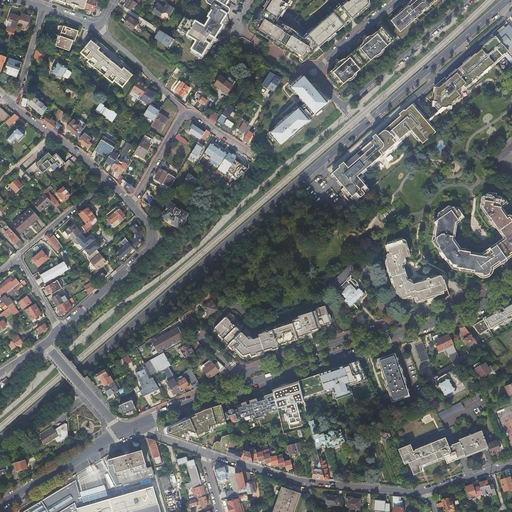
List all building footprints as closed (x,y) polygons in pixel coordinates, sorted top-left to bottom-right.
[(77,7),(84,10),(85,8),(87,0),(73,0),(72,5),(73,6),(73,5),(74,5),(76,6),(77,6),(77,7)] [(98,2),(93,0),(87,0),(85,8),(94,11),(95,9),(98,2)] [(129,0),(127,3),(124,7),(130,11),(133,8),(134,9),(140,0),(129,0)] [(206,0),(207,1),(207,2),(208,3),(212,6),(211,9),(213,10),(209,16),(210,18),(206,25),(205,27),(192,19),(191,21),(184,17),(177,28),(178,29),(186,33),(187,34),(194,39),(197,40),(190,52),(197,56),(202,59),(206,52),(207,50),(209,51),(211,46),(214,42),(217,38),(215,37),(217,34),(220,28),(222,25),(220,24),(222,21),(225,16),(223,15),(224,13),(225,13),(225,14),(226,14),(227,13),(228,13),(229,12),(229,11),(229,10),(229,9),(227,7),(230,3),(228,1),(228,0),(206,0)] [(269,0),(267,4),(263,10),(265,11),(260,19),(259,19),(257,19),(255,19),(253,21),(252,22),(252,24),(252,25),(253,27),(253,28),(259,31),(258,32),(265,36),(264,36),(269,39),(273,42),(272,43),(273,43),(277,46),(280,49),(284,50),(286,51),(286,50),(290,53),(293,55),(294,54),(300,58),(299,58),(299,60),(299,61),(300,62),(302,62),(303,62),(315,52),(314,50),(319,46),(342,26),(365,6),(366,9),(370,6),(370,5),(369,0),(349,0),(348,0),(347,0),(342,5),(341,4),(308,33),(309,35),(304,38),(298,34),(298,33),(295,30),(293,29),(293,28),(292,28),(292,27),(291,26),(289,26),(288,25),(283,23),(282,24),(277,21),(289,0),(269,0)] [(400,32),(437,0),(411,0),(408,5),(403,9),(402,8),(399,12),(390,20),(396,26),(397,28),(400,32)] [(169,15),(171,12),(174,8),(167,3),(164,7),(161,8),(156,5),(154,9),(152,12),(160,17),(162,14),(166,13),(169,15)] [(17,25),(20,18),(11,14),(8,21),(12,22),(10,28),(7,27),(6,31),(8,32),(6,38),(12,40),(14,33),(15,30),(17,26),(17,25)] [(29,17),(21,14),(20,18),(17,25),(17,26),(26,30),(30,19),(29,17)] [(138,23),(130,17),(127,21),(124,24),(132,30),(138,23)] [(434,101),(436,102),(438,104),(435,107),(441,113),(451,105),(450,104),(457,98),(457,99),(461,96),(459,94),(466,88),(469,84),(470,85),(473,82),(477,78),(477,79),(484,73),(483,72),(491,66),(491,67),(494,64),(505,54),(508,51),(511,55),(511,54),(511,28),(507,23),(505,24),(507,26),(505,27),(504,26),(502,27),(503,29),(501,31),(503,33),(501,35),(499,33),(495,36),(492,39),(491,38),(484,44),(485,45),(482,48),(483,48),(479,52),(478,51),(471,57),(470,57),(463,63),(463,64),(457,70),(456,69),(449,75),(449,76),(446,79),(447,81),(444,83),(443,82),(440,84),(442,87),(435,94),(434,94),(434,101)] [(56,46),(70,51),(74,41),(75,42),(79,32),(64,27),(61,37),(59,36),(56,46)] [(503,29),(502,27),(493,35),(495,36),(499,33),(501,35),(503,33),(501,31),(503,29)] [(384,48),(393,41),(383,29),(378,34),(376,33),(373,35),(368,40),(363,44),(360,47),(361,49),(350,58),(349,56),(346,59),(341,64),(335,68),(332,71),(333,72),(328,77),(329,78),(335,86),(338,88),(347,81),(348,81),(356,74),(357,72),(374,57),(376,57),(383,50),(384,50),(384,48)] [(368,40),(373,35),(371,36),(369,37),(368,38),(366,39),(365,40),(364,42),(363,44),(368,40)] [(100,48),(92,41),(82,53),(90,60),(88,63),(113,83),(115,80),(123,87),(133,75),(125,68),(122,71),(98,51),(100,48)] [(361,49),(360,47),(349,56),(350,58),(361,49)] [(36,52),(34,58),(43,60),(45,54),(36,52)] [(202,59),(197,56),(196,58),(200,60),(201,61),(203,60),(207,53),(206,52),(202,59)] [(505,54),(494,64),(495,65),(506,55),(505,54)] [(5,74),(10,76),(16,78),(22,63),(15,61),(9,59),(5,68),(4,68),(3,72),(3,73),(5,73),(5,74)] [(341,64),(346,59),(343,60),(342,60),(341,61),(339,62),(338,64),(337,65),(336,67),(335,68),(341,64)] [(51,73),(62,79),(63,76),(67,79),(68,79),(72,74),(71,72),(67,70),(68,68),(58,62),(51,73)] [(473,82),(474,83),(492,67),(491,67),(491,66),(483,72),(484,73),(477,79),(477,78),(473,82)] [(316,115),(321,110),(330,102),(324,95),(323,96),(318,90),(317,91),(312,86),(311,87),(306,82),(304,79),(301,76),(297,80),(297,79),(293,82),(293,83),(289,87),(294,92),(295,91),(298,94),(300,96),(306,103),(304,104),(295,112),(294,111),(288,116),(277,125),(274,128),(275,129),(270,134),(273,138),(273,139),(276,143),(277,142),(280,146),(288,139),(294,134),(294,133),(296,131),(297,131),(302,127),(305,124),(310,119),(309,118),(315,113),(316,115)] [(227,94),(233,85),(220,77),(214,86),(227,94)] [(447,81),(446,79),(445,78),(435,86),(435,94),(442,87),(440,84),(443,82),(444,83),(447,81)] [(142,84),(137,81),(131,91),(142,97),(147,89),(148,88),(142,84)] [(297,95),(298,94),(295,91),(294,92),(289,87),(293,83),(293,82),(292,82),(287,86),(295,94),(297,95)] [(189,88),(183,84),(177,92),(183,97),(186,93),(189,88)] [(151,91),(147,89),(142,97),(141,100),(150,105),(152,102),(156,94),(151,91)] [(36,110),(42,116),(44,113),(47,108),(35,97),(29,104),(36,110)] [(104,106),(100,103),(95,111),(99,114),(100,113),(106,117),(105,120),(106,120),(107,121),(108,120),(112,122),(115,118),(117,114),(112,110),(110,111),(107,109),(106,108),(105,108),(104,107),(104,106)] [(157,105),(155,104),(153,107),(150,105),(144,115),(154,121),(158,114),(158,113),(162,108),(157,105)] [(233,107),(229,104),(226,108),(232,112),(222,127),(226,129),(229,131),(234,124),(231,122),(236,114),(233,112),(234,110),(233,108),(233,107)] [(414,104),(412,105),(436,132),(437,131),(414,104)] [(340,196),(350,207),(370,189),(359,178),(375,164),(373,163),(411,130),(423,144),(436,132),(412,105),(400,115),(401,116),(403,119),(399,123),(396,120),(377,136),(376,135),(371,139),(373,140),(371,142),(372,144),(363,152),(362,150),(348,162),(346,160),(339,167),(340,168),(333,175),(345,188),(346,190),(343,193),(340,196)] [(232,112),(226,108),(221,116),(216,123),(219,125),(222,127),(232,112)] [(216,123),(221,116),(214,111),(211,116),(209,118),(216,123)] [(163,116),(158,113),(158,114),(154,121),(151,125),(161,131),(168,119),(163,116)] [(18,117),(15,114),(8,120),(11,123),(18,117)] [(276,124),(277,125),(288,116),(287,115),(276,124)] [(54,124),(56,122),(55,121),(52,120),(52,119),(50,121),(46,118),(43,122),(48,126),(53,129),(56,125),(54,124)] [(112,122),(103,137),(107,139),(109,136),(110,137),(112,137),(113,135),(113,134),(111,133),(113,130),(112,129),(118,120),(115,118),(112,122)] [(76,122),(74,120),(67,127),(72,133),(78,138),(87,125),(83,121),(82,120),(80,120),(79,120),(78,121),(76,122)] [(244,132),(248,125),(239,120),(235,127),(239,129),(244,132)] [(53,129),(58,133),(62,127),(56,122),(54,124),(56,125),(53,129)] [(200,140),(205,132),(193,124),(191,128),(192,128),(190,130),(189,132),(200,140)] [(294,134),(288,139),(290,140),(303,128),(302,127),(297,131),(296,131),(294,133),(294,134)] [(25,135),(18,128),(7,140),(11,144),(16,139),(19,141),(25,135)] [(210,133),(206,130),(205,132),(200,140),(194,150),(190,155),(193,157),(196,159),(204,146),(202,145),(210,133)] [(246,136),(243,140),(248,143),(250,140),(254,133),(250,130),(246,136)] [(79,140),(83,144),(84,145),(86,147),(88,148),(92,144),(89,142),(92,139),(85,133),(79,140)] [(154,140),(145,135),(134,153),(143,158),(148,149),(154,140)] [(178,135),(177,135),(175,138),(186,145),(188,142),(185,139),(178,135)] [(116,146),(103,138),(101,140),(114,148),(116,146)] [(373,140),(371,139),(360,148),(362,150),(363,152),(372,144),(371,142),(373,140)] [(114,148),(101,140),(101,141),(95,149),(100,152),(104,155),(105,153),(106,152),(110,154),(112,151),(114,148)] [(132,145),(127,142),(121,153),(125,156),(132,145)] [(228,154),(211,143),(204,153),(210,158),(209,159),(211,161),(210,162),(217,167),(218,165),(220,166),(218,169),(221,171),(225,174),(227,172),(229,173),(228,175),(231,176),(235,181),(248,169),(235,160),(236,158),(229,153),(228,154)] [(118,157),(119,155),(116,153),(112,151),(110,154),(110,156),(105,163),(109,165),(112,167),(118,157)] [(28,175),(29,177),(39,168),(40,167),(44,172),(43,173),(51,167),(52,166),(55,169),(54,170),(53,171),(59,166),(60,165),(61,167),(60,168),(59,168),(60,168),(65,163),(57,154),(53,157),(49,153),(41,159),(40,158),(25,172),(28,175)] [(116,171),(121,174),(128,164),(122,160),(121,162),(120,162),(118,165),(115,163),(117,160),(118,157),(112,167),(111,168),(116,171)] [(155,179),(170,188),(176,178),(161,169),(158,174),(155,179)] [(118,183),(123,188),(124,187),(128,190),(132,193),(135,189),(127,183),(123,180),(124,178),(121,176),(118,180),(119,181),(118,183)] [(17,193),(25,185),(19,178),(10,185),(16,192),(17,193)] [(71,195),(63,187),(56,193),(63,201),(71,195)] [(54,198),(46,189),(43,193),(45,195),(52,203),(57,208),(60,205),(58,203),(58,202),(54,197),(54,198)] [(141,200),(149,205),(151,201),(154,197),(150,195),(152,193),(148,190),(141,200)] [(497,194),(495,192),(493,192),(493,194),(488,193),(485,195),(483,206),(493,220),(491,221),(494,224),(495,223),(497,226),(496,227),(502,234),(503,233),(507,238),(498,244),(492,248),(491,247),(487,250),(488,251),(482,255),(471,253),(471,251),(467,250),(460,249),(459,247),(455,241),(453,239),(456,222),(461,219),(465,217),(462,213),(459,208),(457,210),(455,207),(454,206),(453,206),(451,208),(450,207),(439,215),(438,215),(439,216),(440,218),(435,221),(435,222),(436,224),(437,226),(436,236),(436,239),(434,240),(433,240),(438,247),(440,247),(442,251),(446,256),(448,259),(448,261),(453,268),(453,267),(455,266),(457,266),(457,267),(475,270),(475,272),(476,272),(483,273),(483,277),(485,277),(487,277),(488,276),(490,276),(491,275),(492,273),(493,272),(494,270),(494,269),(494,268),(494,266),(501,262),(507,257),(511,253),(511,218),(510,216),(508,218),(501,208),(502,205),(506,202),(504,199),(498,195),(497,194)] [(41,213),(52,203),(45,195),(34,205),(41,213)] [(481,206),(491,221),(493,220),(483,206),(485,195),(483,196),(481,206)] [(509,202),(508,202),(504,199),(506,202),(502,205),(501,208),(508,218),(510,216),(511,218),(511,215),(511,214),(510,214),(509,215),(504,208),(504,206),(509,202)] [(141,200),(141,208),(145,210),(149,205),(141,200)] [(166,221),(165,222),(166,222),(167,221),(173,225),(172,226),(173,227),(173,225),(176,227),(179,229),(182,224),(183,225),(187,220),(185,219),(189,214),(170,202),(161,217),(166,221)] [(2,213),(10,205),(9,203),(0,211),(2,213)] [(439,214),(439,215),(450,207),(451,208),(453,206),(449,205),(439,212),(439,214)] [(39,218),(30,207),(11,224),(20,234),(39,218)] [(87,230),(96,223),(98,221),(92,214),(87,207),(80,212),(81,213),(79,215),(87,224),(84,226),(87,230)] [(122,212),(117,207),(105,216),(108,219),(107,219),(114,228),(120,223),(119,222),(121,220),(122,221),(126,218),(122,212)] [(460,249),(467,250),(466,248),(461,248),(455,239),(458,223),(461,220),(461,219),(456,222),(453,239),(455,241),(459,247),(460,249)] [(82,234),(74,224),(71,227),(70,226),(68,228),(67,229),(67,230),(65,231),(68,235),(70,238),(70,237),(73,241),(75,240),(82,234)] [(135,224),(130,228),(134,233),(134,240),(130,243),(134,249),(140,243),(141,231),(138,227),(135,224)] [(15,243),(20,239),(8,226),(4,229),(6,231),(5,232),(15,243)] [(504,237),(491,247),(492,248),(498,244),(507,238),(503,233),(502,234),(504,237)] [(56,252),(59,249),(56,244),(59,242),(53,235),(50,238),(47,234),(44,237),(56,252)] [(73,241),(74,243),(79,245),(80,244),(84,249),(95,240),(90,235),(86,239),(82,234),(75,240),(73,241)] [(119,246),(119,247),(120,248),(121,249),(115,254),(121,261),(127,255),(134,249),(130,243),(125,237),(120,242),(119,244),(119,246)] [(388,242),(387,244),(390,253),(388,253),(387,255),(388,257),(387,259),(389,265),(387,265),(389,271),(390,270),(394,283),(393,283),(395,289),(396,288),(398,294),(400,295),(401,297),(403,298),(408,296),(408,297),(410,298),(415,297),(417,296),(419,301),(426,299),(427,297),(428,297),(433,295),(434,295),(435,296),(443,293),(442,291),(444,290),(448,289),(445,279),(444,279),(442,276),(441,275),(439,275),(435,276),(434,276),(434,278),(431,278),(431,277),(430,277),(429,277),(428,277),(428,278),(427,278),(427,279),(423,280),(419,281),(419,282),(414,283),(412,283),(412,282),(411,279),(409,279),(408,280),(407,279),(406,276),(408,276),(405,268),(404,268),(403,265),(403,264),(404,264),(406,263),(405,260),(404,259),(406,258),(406,257),(411,255),(410,251),(408,252),(408,249),(405,239),(402,238),(397,239),(396,239),(393,240),(393,241),(388,242)] [(21,249),(24,247),(24,243),(20,239),(15,243),(21,249)] [(98,244),(95,240),(84,249),(88,254),(86,255),(87,259),(90,262),(99,254),(97,250),(100,247),(98,244)] [(447,260),(448,261),(448,259),(446,256),(442,251),(440,247),(438,247),(438,248),(447,260)] [(32,260),(38,267),(48,259),(41,251),(37,256),(32,260)] [(494,268),(494,269),(502,263),(503,263),(508,260),(508,259),(511,256),(511,253),(507,257),(501,262),(494,266),(494,268)] [(105,264),(107,262),(99,254),(90,262),(97,271),(102,267),(101,266),(103,265),(104,265),(105,264)] [(68,271),(64,264),(60,266),(59,264),(39,275),(42,280),(45,284),(68,271)] [(351,307),(365,293),(360,287),(360,288),(359,287),(359,286),(359,284),(358,283),(357,281),(356,280),(355,280),(353,279),(352,279),(352,275),(353,268),(350,268),(346,271),(341,275),(341,276),(333,283),(334,284),(338,289),(339,289),(342,293),(346,298),(345,300),(351,307)] [(0,285),(0,295),(2,298),(14,288),(18,285),(20,284),(16,279),(13,281),(10,278),(3,283),(0,285)] [(20,284),(18,285),(18,286),(1,300),(3,303),(7,307),(13,303),(10,297),(14,294),(16,297),(20,293),(18,290),(21,289),(20,288),(26,283),(25,282),(24,280),(20,284)] [(52,283),(53,284),(45,288),(47,291),(49,294),(51,293),(52,295),(62,289),(58,280),(52,283)] [(90,294),(96,288),(93,285),(87,289),(90,294)] [(54,303),(57,307),(67,300),(65,297),(64,298),(63,297),(60,298),(58,295),(52,299),(54,303)] [(23,309),(32,303),(29,300),(27,297),(18,303),(23,309)] [(67,300),(57,307),(59,311),(61,315),(72,308),(70,304),(74,302),(72,298),(67,300)] [(209,315),(217,310),(212,301),(204,306),(206,310),(209,315)] [(19,312),(13,303),(7,307),(7,308),(8,308),(14,315),(19,312)] [(332,322),(331,321),(329,314),(326,305),(325,303),(315,306),(315,308),(298,313),(299,315),(292,318),(293,321),(293,323),(287,325),(280,328),(270,331),(269,331),(270,332),(267,333),(267,332),(262,333),(259,334),(258,331),(252,333),(230,312),(214,329),(219,334),(224,339),(229,344),(229,345),(231,348),(234,350),(235,350),(237,352),(239,351),(241,354),(244,357),(248,355),(250,354),(251,357),(258,354),(258,353),(264,350),(272,348),(272,350),(279,347),(278,346),(285,343),(292,341),(299,339),(298,337),(305,335),(312,333),(312,332),(312,330),(318,328),(322,327),(323,331),(327,329),(326,326),(325,324),(331,322),(332,322)] [(26,310),(32,320),(35,318),(38,316),(41,314),(38,309),(35,304),(26,310)] [(511,319),(511,318),(511,304),(511,305),(510,304),(503,308),(498,311),(497,311),(490,315),(485,318),(483,319),(484,320),(474,325),(474,327),(480,335),(493,327),(494,328),(498,326),(503,323),(504,323),(503,323),(510,319),(511,319)] [(46,326),(44,323),(36,329),(40,334),(48,328),(46,326)] [(469,347),(476,342),(462,324),(458,325),(458,326),(457,326),(458,327),(459,327),(463,340),(469,347)] [(183,334),(180,330),(178,327),(156,339),(156,338),(151,341),(159,354),(163,351),(163,350),(184,338),(182,334),(183,334)] [(448,334),(440,338),(445,349),(453,364),(459,363),(459,358),(448,334)] [(11,340),(12,341),(14,344),(20,340),(18,335),(11,340)] [(445,349),(440,338),(434,341),(439,352),(445,349)] [(183,359),(185,358),(203,348),(196,340),(178,350),(183,359)] [(12,341),(8,344),(12,350),(16,348),(16,347),(14,344),(12,341)] [(392,402),(409,396),(395,353),(377,360),(392,402)] [(122,360),(126,365),(132,362),(128,356),(122,360)] [(225,368),(214,358),(204,365),(206,368),(203,370),(209,378),(225,368)] [(358,360),(298,381),(299,386),(303,400),(333,389),(339,406),(355,401),(350,385),(367,379),(358,360)] [(475,369),(481,379),(491,373),(488,367),(485,362),(475,369)] [(453,364),(437,373),(440,378),(455,368),(453,364)] [(173,376),(169,367),(165,369),(171,381),(175,379),(173,376)] [(143,396),(143,397),(159,389),(153,378),(150,379),(145,369),(140,371),(139,369),(136,371),(137,373),(136,373),(143,389),(140,391),(143,396)] [(105,387),(114,382),(108,373),(107,374),(105,370),(95,375),(98,379),(100,378),(103,382),(105,387)] [(177,382),(182,391),(190,387),(185,378),(177,382)] [(174,395),(182,391),(177,382),(175,379),(171,381),(170,381),(168,382),(174,395)] [(114,383),(114,382),(105,387),(104,388),(106,392),(109,397),(113,394),(115,398),(127,391),(125,387),(119,391),(117,388),(114,383)] [(134,400),(143,396),(140,391),(137,386),(129,390),(132,396),(134,400)] [(299,386),(273,394),(278,412),(286,408),(292,429),(303,426),(297,402),(303,400),(299,386)] [(273,394),(237,406),(241,419),(244,418),(245,421),(253,418),(253,420),(257,418),(258,421),(263,419),(262,418),(267,416),(266,413),(271,412),(272,414),(278,412),(273,394)] [(123,415),(136,410),(133,402),(132,401),(134,400),(132,396),(130,397),(130,398),(131,400),(119,405),(121,410),(123,415)] [(437,414),(441,421),(464,408),(461,402),(437,414)] [(226,422),(221,405),(215,407),(204,410),(189,417),(193,425),(197,436),(198,437),(215,428),(215,425),(226,422)] [(398,449),(411,444),(444,427),(441,421),(437,414),(433,405),(429,407),(427,408),(389,427),(398,449)] [(229,411),(229,412),(226,414),(227,420),(231,418),(232,422),(235,421),(235,422),(240,420),(237,410),(233,412),(233,410),(229,411)] [(189,417),(177,422),(173,424),(164,428),(165,434),(187,442),(189,435),(194,437),(197,436),(193,425),(189,417)] [(55,430),(41,438),(45,445),(55,439),(58,443),(68,439),(67,425),(65,425),(60,428),(55,431),(55,430)] [(231,441),(236,440),(240,438),(244,437),(246,437),(245,434),(243,428),(243,427),(241,428),(242,435),(241,436),(240,436),(231,439),(231,441)] [(313,435),(315,445),(317,450),(318,449),(321,446),(322,446),(322,447),(323,446),(327,444),(328,447),(332,446),(332,447),(341,444),(340,442),(344,441),(340,430),(335,432),(335,431),(332,430),(330,431),(329,433),(329,434),(324,436),(324,433),(323,433),(323,434),(320,436),(319,434),(319,433),(318,433),(318,434),(313,435)] [(484,437),(482,431),(459,440),(459,442),(465,456),(468,454),(469,456),(477,452),(484,449),(484,448),(488,447),(484,437)] [(212,450),(227,455),(228,450),(229,447),(231,441),(231,439),(230,435),(222,437),(220,443),(217,442),(214,443),(212,450)] [(487,436),(484,437),(488,447),(491,456),(494,454),(497,453),(496,452),(500,451),(496,441),(493,442),(491,436),(488,437),(487,436)] [(411,444),(398,449),(404,464),(408,462),(413,474),(421,471),(419,466),(422,465),(441,457),(444,456),(447,463),(465,456),(459,442),(451,445),(452,446),(449,447),(445,437),(415,450),(416,450),(413,451),(411,444)] [(146,438),(155,466),(162,464),(155,441),(146,438)] [(287,446),(289,455),(295,453),(302,451),(300,443),(287,446)] [(247,461),(253,463),(252,460),(250,451),(249,449),(248,444),(246,444),(244,445),(244,451),(243,453),(243,454),(241,460),(247,461)] [(314,471),(313,478),(319,478),(324,479),(319,461),(319,458),(317,450),(315,445),(312,446),(313,450),(313,454),(314,454),(313,462),(315,462),(314,471)] [(234,457),(241,460),(243,454),(240,453),(239,453),(239,455),(235,454),(236,452),(228,450),(227,455),(234,457)] [(261,461),(265,460),(263,455),(262,451),(262,450),(257,451),(257,453),(256,453),(257,458),(258,462),(261,461)] [(265,460),(265,464),(268,463),(272,462),(270,457),(269,454),(270,454),(269,453),(269,450),(262,451),(263,455),(265,460)] [(272,462),(272,466),(275,465),(278,465),(277,460),(276,456),(275,451),(269,453),(270,454),(269,454),(270,457),(272,462)] [(142,452),(112,461),(119,486),(154,476),(151,467),(147,469),(142,452)] [(186,457),(176,460),(178,465),(186,463),(191,481),(189,482),(190,483),(184,485),(185,490),(201,485),(193,460),(188,461),(186,457)] [(284,462),(283,458),(277,460),(278,465),(279,468),(283,468),(286,467),(284,462)] [(14,463),(17,472),(28,469),(25,460),(14,463)] [(290,470),(292,469),(290,460),(284,462),(286,467),(287,471),(290,470)] [(319,461),(324,479),(329,480),(328,476),(326,471),(327,470),(326,467),(327,467),(325,462),(324,460),(319,461)] [(0,474),(9,473),(7,465),(0,466),(0,474)] [(228,475),(225,465),(214,469),(216,477),(227,474),(227,475),(228,475)] [(234,468),(225,465),(228,475),(233,492),(234,497),(237,496),(247,494),(242,472),(235,474),(234,468)] [(242,472),(247,494),(248,495),(256,493),(254,482),(249,483),(247,472),(242,470),(242,472)] [(158,478),(162,491),(171,489),(167,476),(158,478)] [(511,489),(511,482),(510,477),(509,476),(507,477),(506,477),(505,479),(500,480),(504,492),(511,489)] [(492,495),(496,494),(493,484),(488,485),(487,480),(483,482),(479,483),(480,488),(482,495),(491,492),(492,495)] [(160,511),(154,490),(104,504),(84,510),(76,481),(23,511),(160,511)] [(480,488),(479,487),(474,488),(474,487),(473,485),(465,488),(469,500),(477,497),(477,496),(482,495),(480,488)] [(195,488),(197,498),(205,496),(202,486),(195,488)] [(271,511),(293,511),(300,494),(281,487),(271,511)] [(337,506),(338,503),(338,497),(338,496),(325,494),(323,496),(323,499),(324,500),(326,500),(326,505),(337,506)] [(197,498),(188,501),(190,508),(195,506),(200,504),(200,507),(201,506),(202,509),(205,508),(205,505),(207,505),(205,496),(197,498)] [(227,499),(226,499),(229,511),(242,511),(243,510),(241,504),(240,504),(237,496),(234,497),(227,499)] [(354,498),(346,497),(345,508),(359,510),(360,499),(354,499),(354,498)] [(399,500),(399,497),(393,497),(393,511),(402,511),(402,508),(402,500),(399,500)] [(450,498),(441,501),(444,510),(446,510),(446,511),(448,511),(450,511),(454,511),(450,498)]
